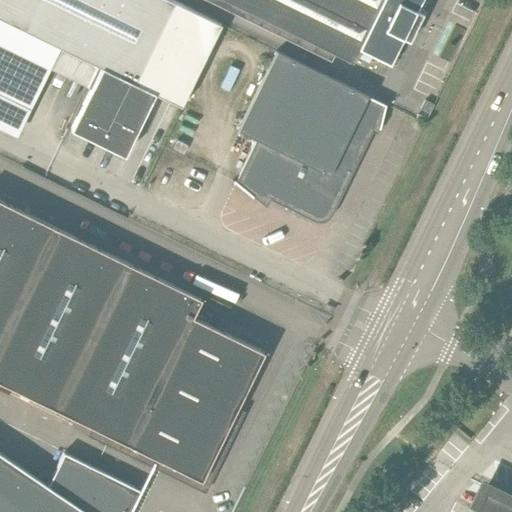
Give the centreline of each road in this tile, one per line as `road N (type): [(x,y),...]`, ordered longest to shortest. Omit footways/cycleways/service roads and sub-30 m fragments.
road 1 (tertiary): [(400,325),(511,98)]
road 2 (tertiary): [(309,511),(400,325)]
road 3 (residential): [(511,389),(400,325)]
road 4 (unknown): [(511,405),(441,511)]
